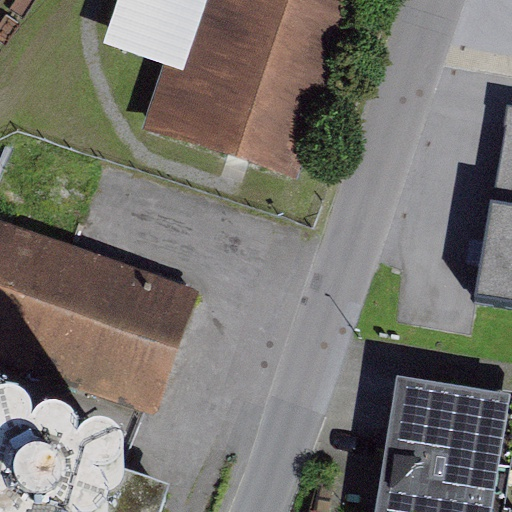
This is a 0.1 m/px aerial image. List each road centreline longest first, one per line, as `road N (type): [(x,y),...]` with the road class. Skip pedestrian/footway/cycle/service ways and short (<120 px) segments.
road 1 (residential): [(252,511),(445,0)]
road 2 (track): [(209,511),(313,348)]
